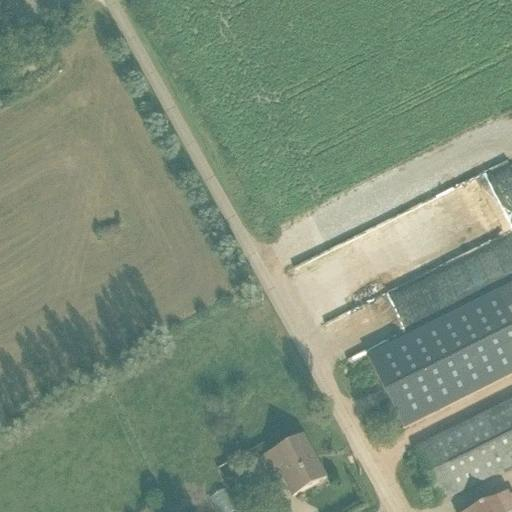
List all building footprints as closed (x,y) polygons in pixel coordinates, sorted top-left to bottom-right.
[(0,90),(35,77),(26,57),(0,67),(0,90)] [(433,203),(511,170),(511,137),(421,176),(433,203)] [(511,292),(372,350),(406,431),(511,387),(511,292)] [(461,498),(511,476),(511,407),(436,441),(461,498)] [(288,499),(327,478),(303,433),(264,454),(288,499)] [(244,511),(232,491),(217,500),(224,511),(244,511)] [(463,511),(501,511),(493,496),(463,511)]
